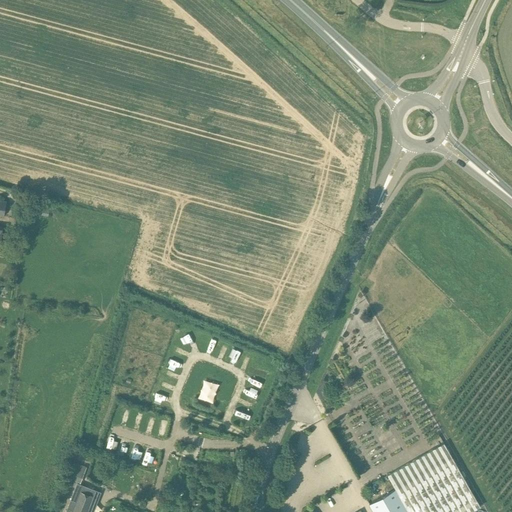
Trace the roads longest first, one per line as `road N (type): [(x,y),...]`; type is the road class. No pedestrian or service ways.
road 1 (tertiary): [(258,511),(270,456),(375,208)]
road 2 (unclassified): [(465,45),(438,31),(395,26),(355,0)]
